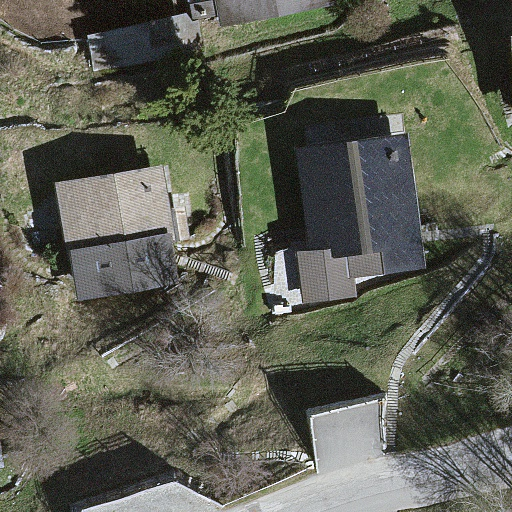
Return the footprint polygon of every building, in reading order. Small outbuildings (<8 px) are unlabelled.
[(335,0),(216,0),(224,31),(337,5),(335,0)] [(511,40),(503,41),(511,130),(511,40)] [(45,113),(0,124),(0,182),(59,167),(45,113)] [(400,131),(284,152),(311,295),(426,274),(400,131)] [(162,165),(53,186),(69,274),(179,253),(162,165)]
